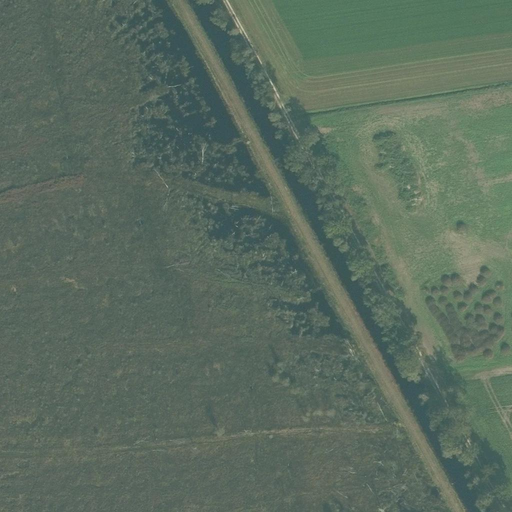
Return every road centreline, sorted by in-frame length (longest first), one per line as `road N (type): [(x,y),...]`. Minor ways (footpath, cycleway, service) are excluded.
road 1 (track): [(177,0),(455,511)]
road 2 (track): [(501,511),(224,0)]
